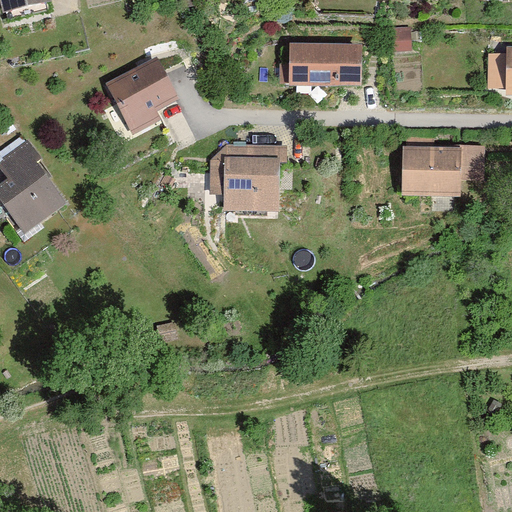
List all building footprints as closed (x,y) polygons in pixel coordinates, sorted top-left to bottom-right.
[(1,0),(5,12),(50,1),(50,0),(1,0)] [(289,50),(289,92),(360,92),(361,50),(289,50)] [(501,97),(511,96),(511,53),(502,53),(501,97)] [(109,93),(131,137),(184,110),(161,66),(109,93)] [(0,197),(0,204),(26,239),(66,209),(39,173),(46,168),(29,146),(0,167),(0,168),(14,187),(0,197)] [(490,148),(401,148),(402,200),(460,200),(460,182),(490,182),(490,148)] [(215,213),(281,214),(282,165),(216,164),(215,213)]
